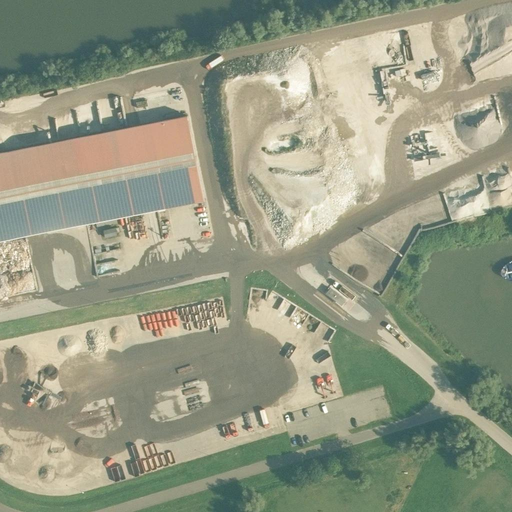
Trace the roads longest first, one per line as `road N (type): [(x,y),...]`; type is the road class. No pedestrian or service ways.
road 1 (unclassified): [(450,395),(430,415),(108,511)]
road 2 (unclassified): [(450,395),(330,302)]
